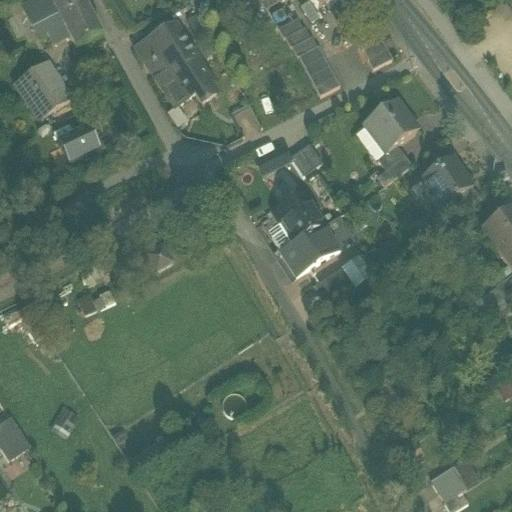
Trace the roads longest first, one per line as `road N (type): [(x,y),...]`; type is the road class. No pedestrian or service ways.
road 1 (residential): [(405,511),(199,172)]
road 2 (residential): [(199,172),(426,54)]
road 3 (residential): [(199,172),(175,197),(0,299)]
road 4 (residential): [(93,0),(183,163),(199,172)]
